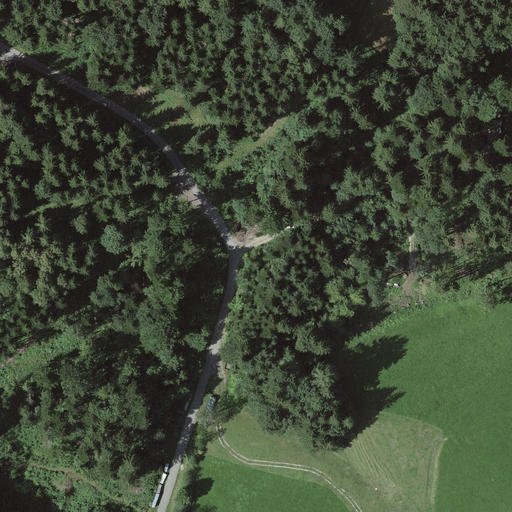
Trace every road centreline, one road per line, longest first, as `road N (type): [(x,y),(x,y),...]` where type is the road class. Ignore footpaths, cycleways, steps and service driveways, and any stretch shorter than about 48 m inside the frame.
road 1 (unclassified): [(161,511),(229,294),(230,245),(148,131),(0,47)]
road 2 (track): [(210,362),(223,385),(220,433),(227,447),(245,460),(315,471),(359,511)]
